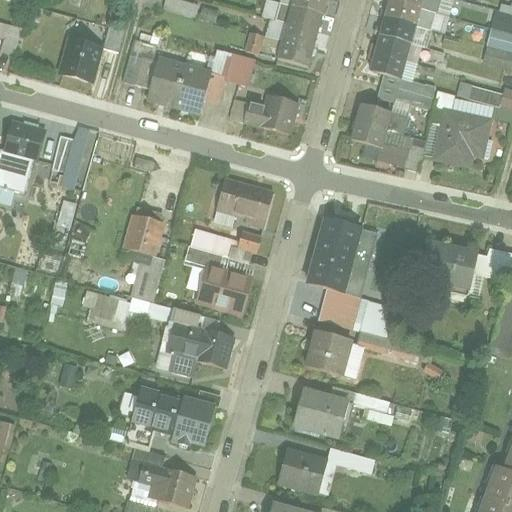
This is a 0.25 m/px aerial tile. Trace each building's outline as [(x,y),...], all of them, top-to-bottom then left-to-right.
[(195,18),(198,6),(171,0),(163,0),(161,10),(195,18)] [(322,0),(289,0),(272,59),(303,67),(322,0)] [(423,0),(385,0),(366,71),(402,80),(423,0)] [(511,70),(511,0),(510,0),(509,8),(495,5),(482,65),(511,70)] [(102,39),(70,30),(59,69),(91,78),(102,39)] [(206,48),(200,69),(152,57),(141,98),(197,113),(205,78),(241,87),(248,59),(206,48)] [(402,81),(395,112),(360,103),(349,146),(385,155),(392,129),(416,134),(427,88),(402,81)] [(256,124),(291,133),(300,98),(265,89),(256,124)] [(435,107),(425,149),(478,162),(488,120),(435,107)] [(8,124),(0,158),(0,161),(37,170),(46,133),(8,124)] [(46,183),(72,190),(88,131),(75,128),(72,140),(59,137),(46,183)] [(275,194),(220,180),(212,211),(267,225),(275,194)] [(68,230),(74,205),(61,202),(54,227),(68,230)] [(166,217),(133,208),(121,256),(153,265),(166,217)] [(366,228),(330,218),(311,282),(346,292),(366,228)] [(78,261),(91,231),(78,225),(66,255),(78,261)] [(233,231),(228,260),(252,264),(257,236),(233,231)] [(188,251),(225,258),(229,238),(191,232),(188,251)] [(478,246),(435,235),(423,281),(467,292),(478,246)] [(511,368),(511,252),(490,247),(483,274),(505,280),(483,361),(511,368)] [(218,265),(209,297),(244,307),(253,275),(218,265)] [(7,293),(19,296),(26,271),(13,268),(7,293)] [(52,305),(62,306),(65,283),(55,282),(52,305)] [(125,332),(132,303),(84,292),(80,308),(91,310),(88,324),(125,332)] [(239,336),(171,317),(162,350),(230,369),(239,336)] [(352,338),(318,328),(306,369),(340,379),(352,338)] [(348,399),(295,385),(285,423),(338,437),(348,399)] [(214,412),(138,392),(129,429),(204,449),(214,412)] [(351,406),(362,408),(359,421),(387,427),(392,403),(353,396),(351,406)] [(0,453),(2,446),(9,448),(15,426),(0,422),(0,453)] [(321,454),(281,443),(270,483),(310,494),(321,454)] [(327,450),(324,465),(370,476),(373,461),(327,450)] [(511,511),(511,451),(504,472),(497,469),(481,511),(511,511)] [(203,477),(141,461),(133,491),(195,507),(203,477)] [(300,511),(267,502),(264,511),(300,511)]
